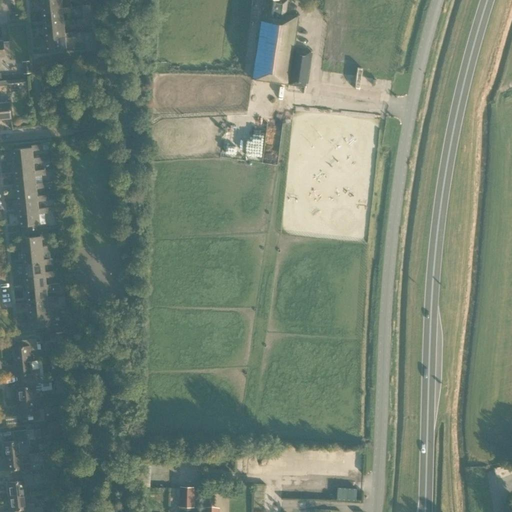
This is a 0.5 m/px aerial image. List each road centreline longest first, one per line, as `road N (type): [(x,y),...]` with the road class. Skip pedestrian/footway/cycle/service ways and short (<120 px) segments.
road 1 (trunk): [(424,511),(441,199),(487,0)]
road 2 (tertiary): [(376,511),(392,232),(437,0)]
